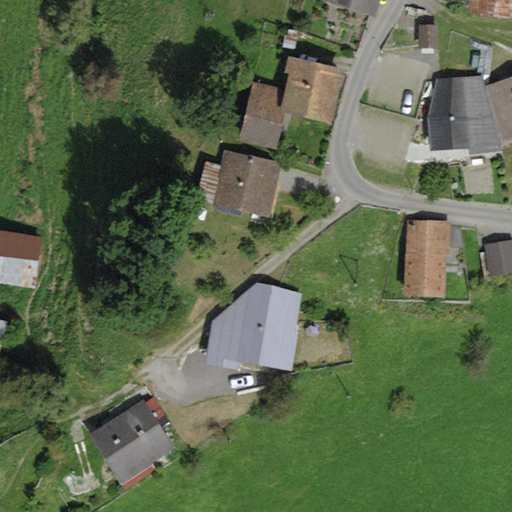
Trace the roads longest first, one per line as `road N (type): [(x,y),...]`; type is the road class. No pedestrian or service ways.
road 1 (track): [(66,416),(149,371),(358,189)]
road 2 (unclassified): [(511,216),(380,198),(358,189),(342,169),(339,140),(352,94),(397,0)]
